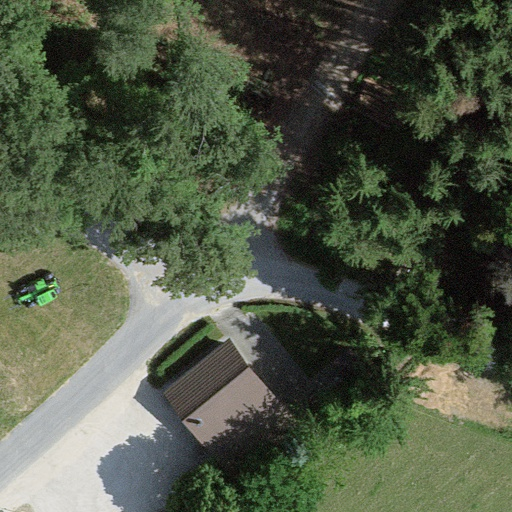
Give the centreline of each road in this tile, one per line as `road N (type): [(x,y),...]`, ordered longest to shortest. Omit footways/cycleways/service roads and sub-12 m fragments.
road 1 (track): [(511,368),(215,263)]
road 2 (track): [(382,0),(289,165),(215,263)]
road 3 (unclassified): [(0,469),(179,308),(215,263)]
road 4 (track): [(215,263),(114,236),(0,184)]
